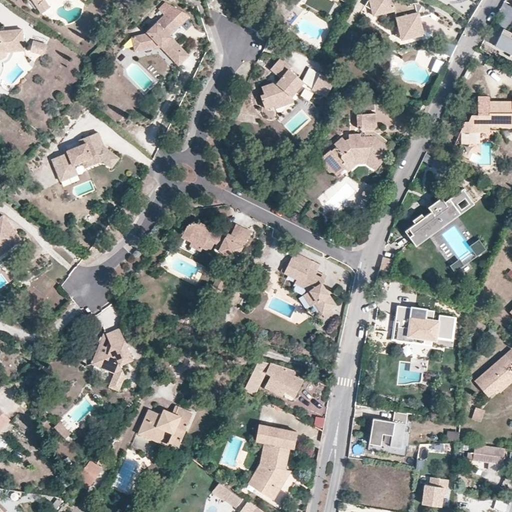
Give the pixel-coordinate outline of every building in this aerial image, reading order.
[(367,0),(371,15),(392,11),(396,27),(410,35),(422,33),(417,11),(415,12),(413,2),(398,5),(396,0),(367,0)] [(44,1),(42,2),(35,7),(41,13),(49,9),(44,1)] [(146,35),(139,37),(141,50),(158,47),(177,66),(187,57),(168,37),(187,19),(186,14),(164,4),(157,10),(163,16),(145,33),(146,35)] [(0,59),(4,59),(9,55),(12,54),(24,52),(21,31),(0,34),(0,59)] [(511,34),(511,37),(502,31),(494,45),(510,55),(509,57),(511,58),(511,34)] [(139,37),(131,39),(134,52),(141,50),(139,37)] [(34,44),(31,54),(44,58),(47,49),(34,44)] [(271,71),(282,79),(277,84),(273,86),(272,84),(262,88),(264,94),(260,96),(264,106),(265,108),(274,105),(283,102),(281,97),(287,90),(293,95),(302,83),(288,71),(290,69),(279,60),(271,71)] [(330,97),(337,82),(323,75),(315,90),(330,97)] [(305,89),(301,96),(309,101),(313,94),(305,89)] [(274,105),(275,108),(294,101),(293,95),(287,90),(281,97),(283,102),(274,105)] [(511,122),(511,99),(510,100),(509,104),(496,104),(494,107),(486,107),(486,104),(487,99),(475,99),(476,107),(476,117),(469,117),(465,125),(462,133),(475,132),(476,120),(486,121),(486,127),(509,127),(509,122),(511,122)] [(353,136),(353,143),(351,145),(346,139),(338,146),(340,148),(334,153),(333,153),(325,160),(328,163),(331,163),(332,170),(333,171),(339,172),(338,176),(340,178),(349,170),(346,167),(349,164),(350,166),(358,160),(369,159),(381,165),(386,158),(386,153),(389,153),(392,148),(385,144),(387,140),(381,136),(369,137),(369,131),(372,131),(376,126),(375,113),(356,114),(357,128),(361,131),(362,135),(353,136)] [(486,121),(476,120),(475,132),(486,132),(486,127),(486,121)] [(75,169),(73,165),(82,161),(85,167),(101,159),(112,166),(118,157),(104,147),(95,132),(78,140),(80,146),(66,153),(66,154),(52,161),(59,178),(62,176),(75,169)] [(430,165),(434,159),(425,153),(421,160),(430,165)] [(353,174),(362,166),(370,166),(377,171),(381,165),(369,159),(358,160),(350,166),(349,164),(346,167),(349,170),(353,174)] [(437,169),(441,163),(434,159),(430,165),(437,169)] [(339,172),(333,171),(332,170),(331,163),(328,163),(327,169),(333,175),(338,176),(339,172)] [(59,178),(61,182),(77,174),(75,169),(62,176),(59,178)] [(362,196),(370,199),(374,188),(366,185),(362,196)] [(474,203),(463,188),(449,198),(458,211),(460,214),(474,203)] [(413,242),(458,211),(449,198),(444,201),(441,197),(431,204),(434,207),(430,209),(431,211),(424,216),(415,223),(405,230),(413,242)] [(416,246),(460,214),(458,211),(413,242),(416,246)] [(415,223),(424,216),(421,213),(412,220),(415,223)] [(0,257),(22,242),(3,217),(0,219),(0,257)] [(214,242),(215,240),(222,243),(221,245),(218,251),(235,259),(242,246),(243,247),(250,232),(242,228),(237,239),(230,235),(226,233),(224,237),(218,235),(218,233),(199,224),(198,226),(194,224),(192,225),(191,223),(187,224),(187,226),(185,227),(181,235),(202,246),(200,249),(205,251),(210,250),(211,248),(214,242)] [(242,228),(235,225),(230,235),(237,239),(242,228)] [(189,244),(187,248),(198,253),(200,249),(202,246),(181,235),(179,239),(182,240),(189,244)] [(486,249),(479,239),(469,246),(476,256),(486,249)] [(295,283),(310,290),(317,301),(314,303),(322,313),(335,304),(322,284),(325,281),(323,277),(317,274),(319,271),(311,267),(313,262),(296,254),(294,253),(284,272),(297,279),(295,283)] [(464,265),(459,258),(450,265),(454,272),(464,265)] [(317,301),(310,290),(295,283),(292,288),(304,294),(311,305),(314,303),(317,301)] [(391,337),(402,339),(403,335),(430,339),(430,338),(433,339),(436,321),(430,320),(431,310),(413,307),(415,296),(397,294),(396,304),(394,319),(398,320),(398,324),(393,323),(391,337)] [(111,304),(95,316),(106,331),(122,319),(111,304)] [(122,340),(116,329),(104,334),(109,347),(122,340)] [(121,371),(119,366),(131,360),(122,340),(109,347),(106,348),(97,345),(91,363),(100,366),(102,371),(114,374),(121,371)] [(511,348),(475,380),(488,395),(496,389),(511,375),(511,374),(505,366),(510,361),(511,363),(511,348)] [(427,360),(416,359),(414,371),(422,372),(425,372),(427,360)] [(265,373),(270,363),(259,360),(245,387),(255,392),(258,387),(265,373)] [(91,363),(90,367),(102,371),(100,366),(91,363)] [(293,375),(295,371),(270,363),(265,373),(271,376),(277,379),(274,386),(285,391),(295,396),(303,380),(293,375)] [(511,375),(496,389),(499,392),(511,380),(511,375)] [(274,386),(277,379),(271,376),(265,387),(283,395),(285,391),(274,386)] [(158,436),(161,428),(165,429),(172,432),(168,441),(179,445),(192,413),(178,407),(175,414),(163,409),(161,414),(149,408),(138,433),(148,437),(150,433),(158,436)] [(406,422),(407,412),(394,410),(392,420),(406,422)] [(0,411),(0,430),(9,421),(0,411)] [(401,447),(406,422),(392,420),(373,416),(369,441),(380,443),(382,431),(392,433),(390,445),(401,447)] [(58,419),(53,425),(64,436),(69,431),(58,419)] [(264,440),(268,441),(290,444),(294,444),(296,428),(257,422),(255,439),(264,440)] [(165,429),(161,428),(158,436),(150,433),(148,437),(160,442),(165,429)] [(447,441),(458,441),(458,432),(447,433),(447,441)] [(273,498),(255,486),(266,467),(265,466),(268,441),(264,440),(262,462),(246,485),(271,501),(273,498)] [(286,477),(281,472),(283,467),(287,467),(290,444),(268,441),(265,466),(266,467),(255,486),(273,498),(286,477)] [(475,444),(473,459),(503,464),(505,448),(475,444)] [(104,469),(92,461),(80,478),(92,487),(104,469)] [(281,472),(286,477),(293,467),(287,467),(283,467),(281,472)] [(422,502),(441,506),(443,493),(444,487),(448,488),(449,479),(432,476),(430,484),(425,483),(422,502)] [(232,491),(227,498),(237,505),(242,498),(232,491)] [(61,502),(57,498),(50,507),(55,510),(61,502)]
